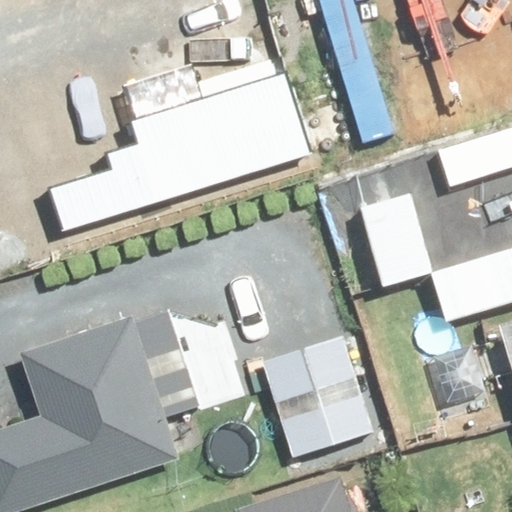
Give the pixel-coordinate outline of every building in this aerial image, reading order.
[(129,163),(108,170),(39,190),(53,238),(305,160),(302,154),(340,143),(324,88),(282,102),(274,78),(118,127),(129,163)] [(435,278),(416,199),(367,211),(387,290),(435,278)] [(0,511),(18,511),(167,462),(120,322),(99,329),(9,358),(29,420),(0,429),(0,511)] [(511,323),(483,333),(511,425),(511,323)] [(287,462),(365,435),(333,341),(254,368),(287,462)] [(213,459),(163,476),(172,504),(222,489),(213,459)] [(342,511),(332,480),(234,511),(342,511)]
